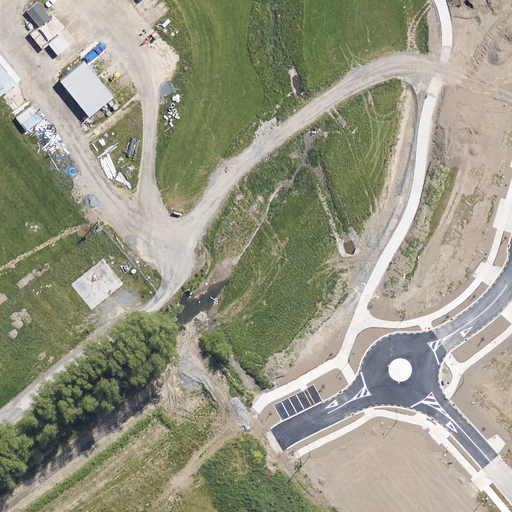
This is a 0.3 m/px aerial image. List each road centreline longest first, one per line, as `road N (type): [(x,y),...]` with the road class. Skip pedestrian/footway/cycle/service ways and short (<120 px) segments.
road 1 (residential): [(415,384),(511,487)]
road 2 (residential): [(417,358),(475,318),(511,276)]
